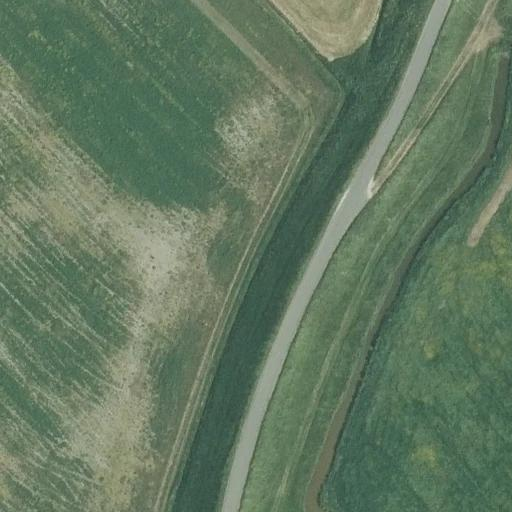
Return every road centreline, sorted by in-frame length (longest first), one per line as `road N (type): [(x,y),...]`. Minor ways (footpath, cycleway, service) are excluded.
road 1 (unclassified): [(230,511),(249,430),(306,289),(444,0)]
road 2 (track): [(511,37),(486,23),(387,169),(344,215)]
